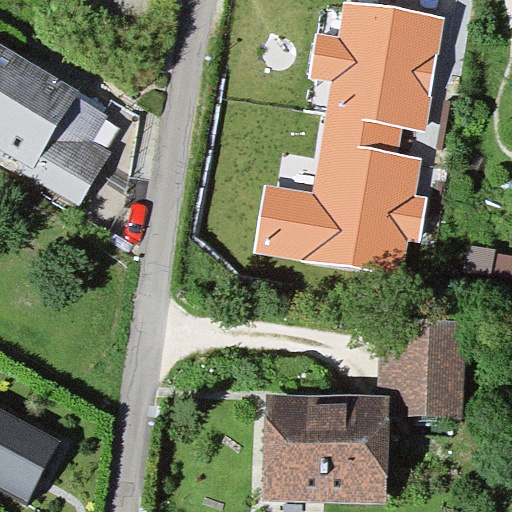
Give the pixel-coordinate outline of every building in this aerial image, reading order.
[(254,254),(402,278),(423,156),(399,152),(403,129),(425,133),(444,18),(344,2),(338,36),(319,33),(311,77),(331,80),(312,193),(266,185),(254,254)] [(0,42),(0,141),(85,193),(114,146),(99,137),(114,112),(0,42)] [(388,319),(388,397),(388,410),(462,410),(463,320),(388,319)] [(388,410),(388,397),(273,397),(272,486),(387,487),(388,410)] [(62,438),(0,408),(0,482),(32,498),(62,438)]
